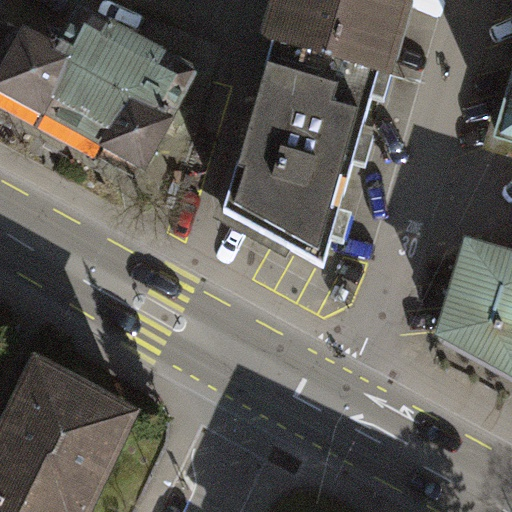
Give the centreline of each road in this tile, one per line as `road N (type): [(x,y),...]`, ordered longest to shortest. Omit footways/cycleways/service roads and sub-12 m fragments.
road 1 (residential): [(338,405),(383,309),(472,0)]
road 2 (primary): [(0,219),(264,366)]
road 3 (primary): [(338,405),(511,501)]
road 4 (residential): [(193,511),(264,366)]
